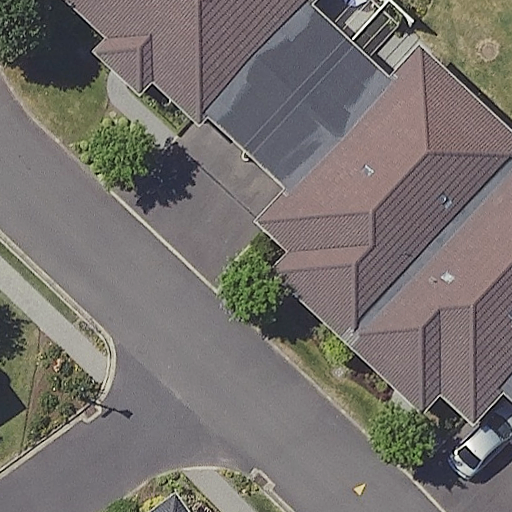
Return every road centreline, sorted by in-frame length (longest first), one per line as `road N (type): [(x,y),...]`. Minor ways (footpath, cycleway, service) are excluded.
road 1 (residential): [(260,389),(0,148)]
road 2 (residential): [(94,511),(260,389)]
road 3 (residential): [(392,511),(260,389)]
